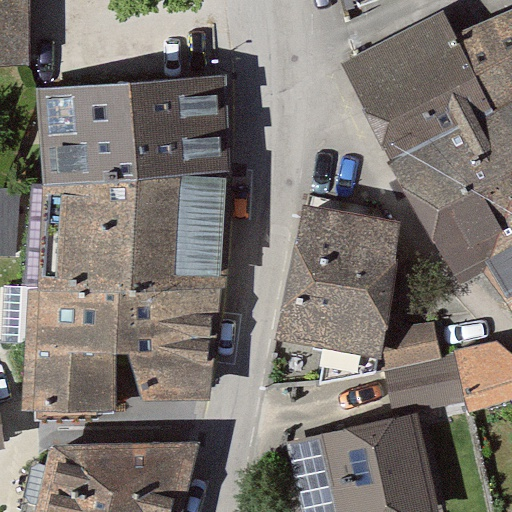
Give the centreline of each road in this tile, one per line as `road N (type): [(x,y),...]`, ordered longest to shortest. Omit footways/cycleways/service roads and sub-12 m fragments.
road 1 (residential): [(279,0),(275,171),(209,511)]
road 2 (unknown): [(276,118),(339,170),(446,305)]
